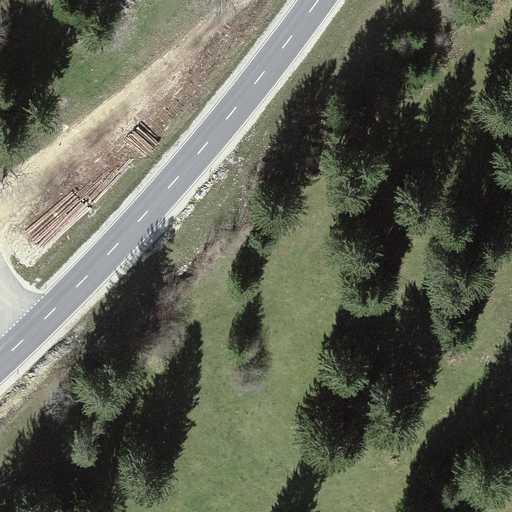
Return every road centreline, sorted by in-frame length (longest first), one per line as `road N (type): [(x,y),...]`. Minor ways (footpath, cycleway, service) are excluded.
road 1 (primary): [(310,0),(98,266),(0,353)]
road 2 (track): [(0,213),(163,81),(242,0)]
